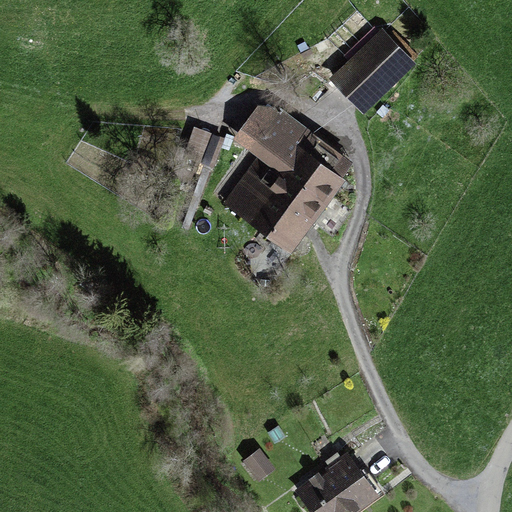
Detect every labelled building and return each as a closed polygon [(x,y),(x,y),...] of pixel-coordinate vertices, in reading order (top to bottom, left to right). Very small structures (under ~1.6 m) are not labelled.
[(386,29),(328,80),(358,114),(416,63),(386,29)] [(278,107),(258,105),(233,139),(259,158),(224,204),(293,253),(346,180),(342,179),(355,161),(278,107)] [(225,138),(194,126),(184,157),(214,168),(225,138)] [(261,448),(245,460),(260,481),(276,469),(261,448)] [(347,450),(298,490),(315,511),(359,511),(382,494),(347,450)]
